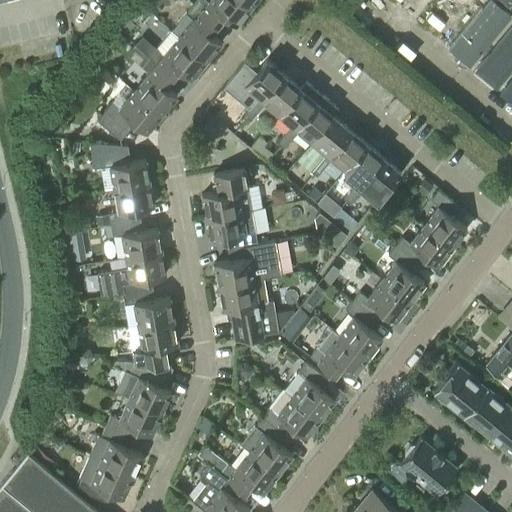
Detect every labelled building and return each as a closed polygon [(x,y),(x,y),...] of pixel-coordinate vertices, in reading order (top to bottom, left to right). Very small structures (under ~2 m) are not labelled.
[(250,6),(243,0),(207,0),(208,0),(207,0),(195,0),(193,3),(216,23),(224,14),(235,24),(250,6)] [(402,0),(397,7),(419,25),(439,0),(402,0)] [(445,0),(422,28),(444,46),(482,0),(445,0)] [(492,0),(487,0),(446,48),(468,67),(511,15),(492,0)] [(511,3),(511,0),(497,0),(508,9),(511,3)] [(221,41),(209,31),(216,23),(193,3),(185,12),(193,18),(178,36),(206,59),(221,41)] [(511,22),(471,70),(493,88),(511,65),(511,22)] [(206,59),(178,36),(163,54),(156,48),(148,57),(167,74),(175,65),(191,77),(206,59)] [(176,95),(161,82),(167,74),(148,57),(141,66),(148,72),(133,90),(161,113),(176,95)] [(246,117),(283,72),(266,58),(244,85),(232,75),(224,85),(249,107),(243,114),(246,117)] [(277,114),(300,87),(283,72),(246,117),(250,119),(264,103),(277,114)] [(511,77),(498,94),(511,105),(511,77)] [(280,145),(322,95),(305,81),(300,87),(277,114),(290,126),(276,142),(280,145)] [(161,113),(133,90),(119,107),(111,101),(96,119),(116,136),(131,118),(146,131),(161,113)] [(333,114),(338,108),(322,95),(280,145),(283,147),(297,131),(310,142),(333,114)] [(349,128),(333,114),(310,142),(323,154),(317,161),(310,170),(312,172),(349,128)] [(343,170),(366,142),(349,128),(312,172),(316,175),(330,158),(343,170)] [(346,200),(383,156),(366,142),(343,170),(357,181),(343,197),(346,200)] [(149,182),(145,161),(145,158),(125,161),(123,150),(98,155),(100,166),(109,165),(113,188),(149,182)] [(377,198),(400,170),(383,156),(346,200),(349,203),(363,186),(377,198)] [(216,190),(202,193),(206,216),(251,208),(243,167),(213,172),(216,190)] [(153,204),(149,182),(113,188),(117,210),(108,212),(110,223),(135,219),(133,208),(153,204)] [(466,226),(450,214),(457,205),(437,189),(430,199),(438,205),(423,223),(452,245),(466,226)] [(251,208),(206,216),(210,239),(229,236),(231,247),(257,243),(251,208)] [(161,250),(157,227),(137,230),(135,219),(110,223),(112,235),(121,233),(125,256),(161,250)] [(438,264),(452,245),(423,223),(409,241),(402,235),(395,245),(415,260),(422,252),(438,264)] [(65,232),(69,261),(82,259),(78,230),(65,232)] [(233,258),(214,262),(218,285),(263,277),(281,273),(275,239),(257,243),(231,247),(233,258)] [(409,300),(424,282),(408,269),(415,260),(395,245),(387,254),(395,260),(381,278),(409,300)] [(165,273),(161,250),(125,256),(129,279),(120,280),(122,293),(147,288),(145,277),(165,273)] [(263,277),(218,285),(222,308),(230,307),(235,339),(278,332),(274,310),(271,293),(265,294),(263,277)] [(395,319),(409,300),(381,278),(367,296),(359,291),(352,300),(372,315),(379,306),(395,319)] [(173,318),(169,295),(149,299),(147,288),(122,293),(124,304),(133,302),(137,325),(173,318)] [(367,355),(381,337),(365,324),(372,315),(352,300),(345,309),(353,315),(338,333),(367,355)] [(293,312),(289,310),(274,310),(279,330),(293,312)] [(177,342),(173,318),(137,325),(141,347),(132,349),(134,361),(168,365),(165,344),(177,342)] [(511,329),(485,363),(498,374),(496,376),(507,385),(511,379),(511,329)] [(367,355),(338,333),(324,351),(317,346),(309,355),(334,374),(341,365),(353,374),(367,355)] [(171,390),(160,385),(168,365),(134,361),(129,371),(138,375),(129,393),(162,408),(171,390)] [(320,416),(334,398),(318,385),(325,376),(305,361),(284,388),(320,416)] [(511,399),(509,404),(456,361),(433,389),(437,392),(437,396),(444,401),(447,401),(511,454),(511,399)] [(320,416),(284,388),(284,389),(282,387),(268,406),(269,407),(262,416),(283,431),(286,434),(293,426),(305,435),(320,416)] [(133,424),(151,432),(162,408),(129,393),(118,417),(110,413),(105,423),(129,434),(133,424)] [(277,471),(291,453),(276,441),(283,431),(262,416),(255,425),(263,431),(249,449),(277,471)] [(105,423),(100,434),(98,433),(89,454),(132,474),(142,453),(124,445),(129,434),(105,423)] [(457,466),(420,436),(414,443),(410,444),(404,450),(405,454),(398,462),(435,492),(457,466)] [(263,490),(277,471),(249,449),(235,468),(227,462),(220,471),(240,487),(244,490),(251,481),(263,490)] [(1,483),(0,484),(0,511),(100,511),(30,453),(27,451),(26,452),(27,452),(1,483)] [(122,496),(132,474),(89,454),(79,476),(81,477),(76,487),(99,498),(104,488),(122,496)] [(214,511),(245,511),(249,508),(233,496),(240,487),(220,471),(209,463),(199,475),(206,480),(191,499),(204,509),(207,506),(214,511)] [(420,511),(398,511),(371,489),(352,511),(423,511),(421,510),(420,511)] [(476,511),(482,506),(463,491),(445,511),(476,511)]
